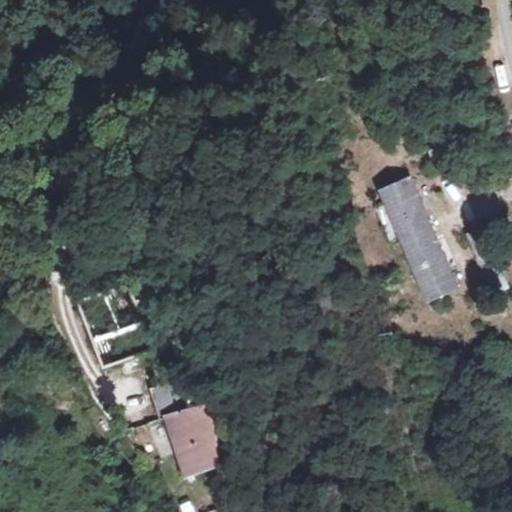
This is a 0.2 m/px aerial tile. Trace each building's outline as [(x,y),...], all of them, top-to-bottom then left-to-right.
[(466,290),(416,173),(387,185),(437,302),(466,290)] [(494,282),(511,274),(511,254),(500,224),(475,234),(494,282)] [(158,320),(183,309),(163,260),(87,291),(117,361),(167,341),(158,320)] [(474,361),(479,373),(500,365),(495,352),(474,361)] [(198,468),(222,460),(228,457),(225,395),(203,401),(201,370),(161,380),(170,411),(179,409),(198,468)]
